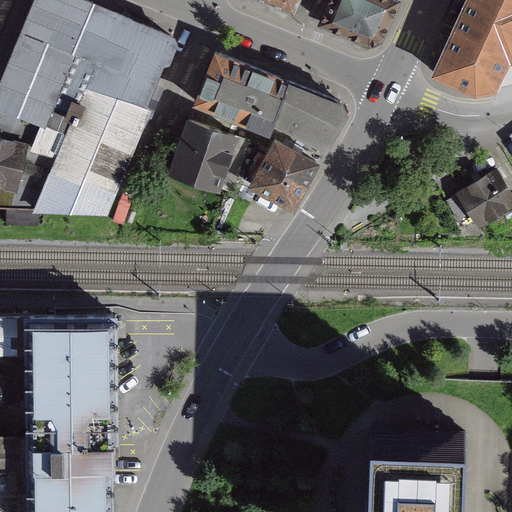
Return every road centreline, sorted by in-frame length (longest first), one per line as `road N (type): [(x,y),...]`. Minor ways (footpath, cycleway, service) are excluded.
road 1 (residential): [(511,325),(413,327),(304,364),(240,332)]
road 2 (tertiary): [(240,332),(387,89)]
road 3 (tertiary): [(154,511),(240,332)]
road 4 (residential): [(206,15),(387,89)]
road 5 (residential): [(387,89),(454,116),(511,109)]
